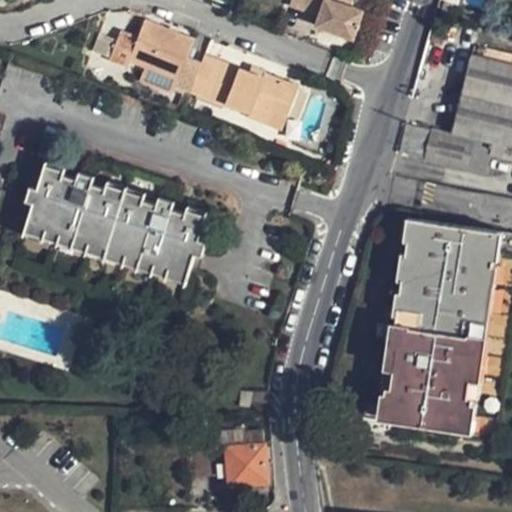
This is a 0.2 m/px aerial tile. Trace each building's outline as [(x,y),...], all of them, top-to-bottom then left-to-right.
[(314,26),(354,40),(363,11),(349,7),(351,0),(293,0),(291,7),(317,16),(314,26)] [(180,85),(196,91),(230,103),(231,100),(254,108),(256,103),(292,116),(304,84),(269,72),(267,76),(253,71),(209,55),(206,63),(191,58),(197,40),(149,22),(143,38),(135,60),(183,78),(180,85)] [(115,60),(132,67),(135,60),(143,38),(126,31),(115,60)] [(489,179),(495,156),(511,160),(511,59),(478,51),(456,134),(436,129),(435,133),(428,160),(427,162),(465,174),(466,173),(489,179)] [(271,68),(257,62),(253,71),(267,76),(269,72),(271,68)] [(252,114),(288,127),(292,116),(256,103),(254,108),(252,114)] [(406,153),(428,160),(435,133),(414,128),(406,153)] [(31,228),(192,277),(210,219),(174,208),(177,200),(162,196),(159,204),(95,184),(97,176),(81,170),(78,178),(48,170),(31,228)] [(391,421),(421,222),(409,219),(379,419),(391,421)] [(511,235),(495,232),(421,222),(391,421),(466,432),(498,437),(511,337),(511,235)] [(192,277),(31,228),(28,237),(189,287),(192,277)] [(238,407),(249,407),(251,392),(240,391),(238,407)] [(244,446),(243,432),(243,429),(216,433),(217,449),(226,448),(244,446)] [(229,487),(270,483),(264,430),(243,432),(244,446),(226,448),(229,487)]
